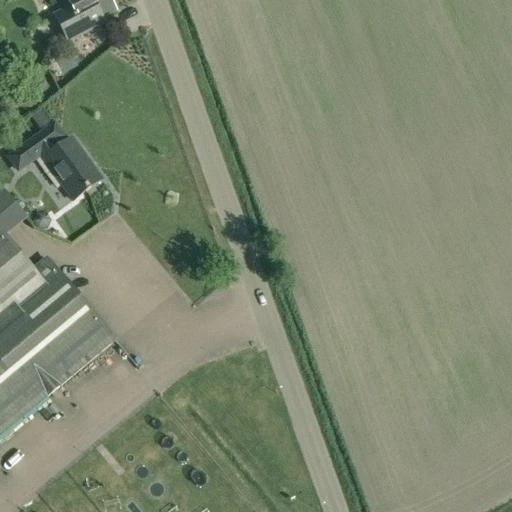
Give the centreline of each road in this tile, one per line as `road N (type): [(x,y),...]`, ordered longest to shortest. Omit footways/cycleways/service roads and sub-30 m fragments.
road 1 (unclassified): [(336,511),(152,0)]
road 2 (unknown): [(184,332),(0,482)]
road 3 (unknown): [(184,332),(90,212)]
